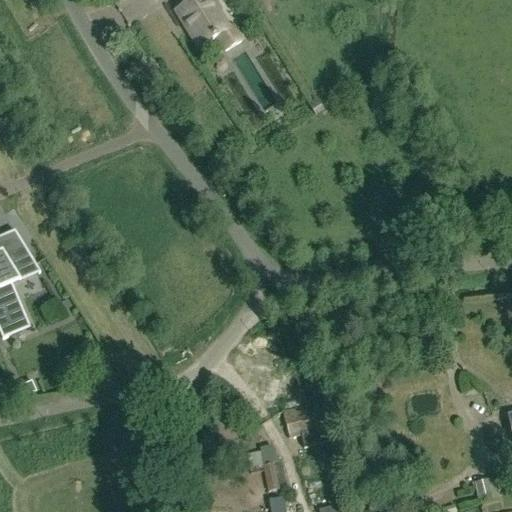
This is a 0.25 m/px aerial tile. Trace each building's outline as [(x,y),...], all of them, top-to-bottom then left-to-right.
[(198,49),(215,38),(224,52),(241,41),(232,26),(228,29),(227,28),(223,31),(215,18),(219,15),(220,11),(212,0),(193,0),(194,1),(175,12),(198,49)] [(0,334),(3,341),(21,333),(18,324),(24,322),(16,305),(17,305),(16,301),(7,305),(0,288),(0,287),(11,283),(37,272),(39,275),(40,274),(25,249),(7,261),(2,253),(0,254),(0,334)] [(31,383),(13,386),(18,397),(36,394),(31,383)] [(300,433),(303,450),(326,444),(324,433),(317,434),(310,407),(282,413),(287,436),(300,433)] [(281,463),(273,465),(271,456),(261,457),(267,494),(287,490),(281,463)] [(495,478),(474,482),(478,502),(499,498),(495,478)]
